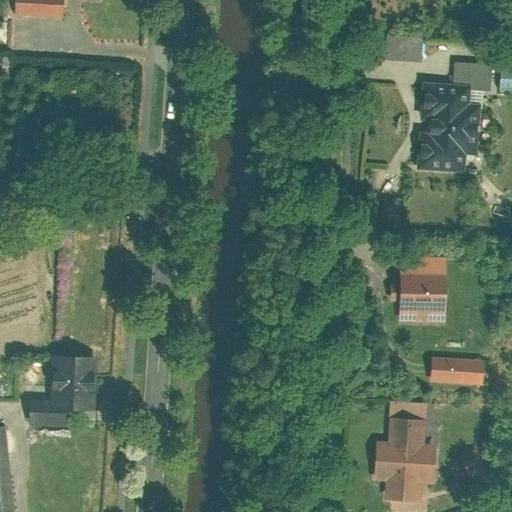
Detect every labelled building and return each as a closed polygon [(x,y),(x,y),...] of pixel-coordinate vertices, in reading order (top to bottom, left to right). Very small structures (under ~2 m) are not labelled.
[(19,0),(19,13),(69,16),(69,0),(19,0)] [(412,52),(392,51),(391,59),(411,61),(412,52)] [(453,64),(452,86),(466,86),(466,104),(477,105),(480,105),(480,93),(491,93),(492,65),(453,64)] [(511,67),(500,67),(498,93),(511,93),(511,67)] [(452,86),(421,85),(419,120),(425,120),(424,131),(419,130),(417,168),(462,170),(463,154),(475,155),(477,105),(466,104),(466,86),(452,86)] [(445,270),(400,270),(400,285),(389,285),(389,301),(398,301),(398,321),(444,321),(445,270)] [(104,356),(60,355),(58,399),(78,400),(78,407),(102,408),(103,391),(108,391),(108,373),(103,373),(104,356)] [(473,360),(433,358),(431,381),(471,384),(473,360)] [(38,399),(37,421),(77,422),(78,407),(78,400),(58,399),(38,399)] [(425,402),(388,401),(387,441),(375,440),(374,481),(384,482),(383,502),(418,503),(418,483),(431,483),(432,446),(424,445),(425,402)] [(17,511),(8,426),(0,426),(0,511),(17,511)] [(474,450),(452,461),(461,479),(484,468),(474,450)]
